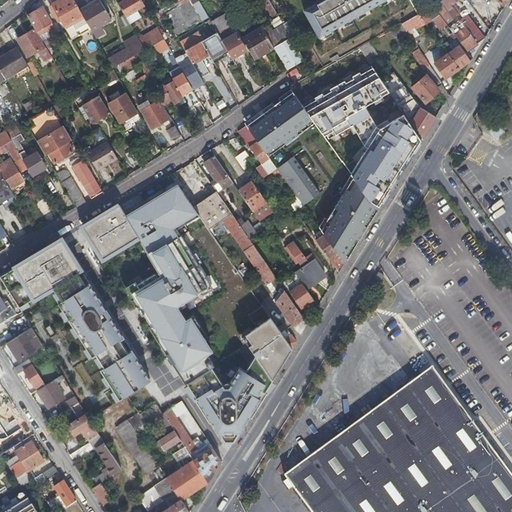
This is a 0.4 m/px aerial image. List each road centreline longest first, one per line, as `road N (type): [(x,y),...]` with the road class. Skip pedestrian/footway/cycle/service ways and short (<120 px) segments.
road 1 (tertiary): [(212,511),(431,160)]
road 2 (residential): [(302,68),(224,129),(0,264)]
road 3 (residential): [(0,360),(97,511)]
road 4 (tertiary): [(431,160),(511,31)]
road 5 (unclassified): [(431,160),(511,273)]
